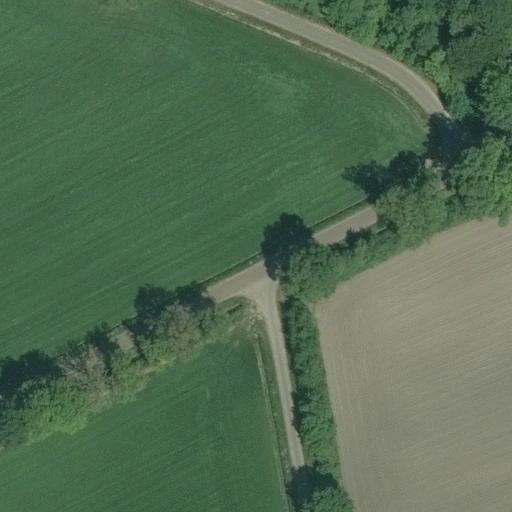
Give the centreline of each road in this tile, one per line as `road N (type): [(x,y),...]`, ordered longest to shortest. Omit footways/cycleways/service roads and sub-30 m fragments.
road 1 (unclassified): [(470,166),(425,90),(382,62),(234,0)]
road 2 (unclassified): [(0,405),(260,272)]
road 3 (unclassified): [(301,511),(260,272)]
road 4 (unclassified): [(260,272),(470,166)]
